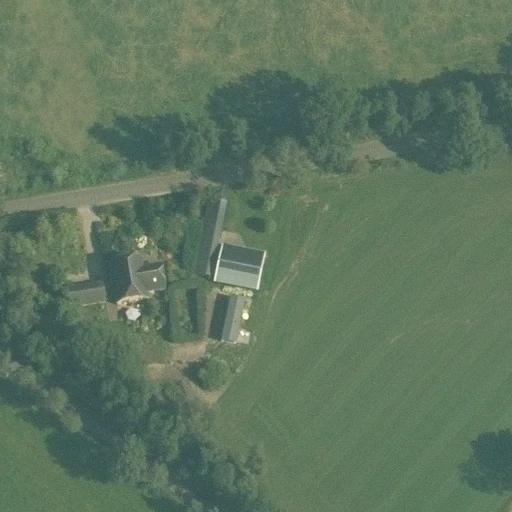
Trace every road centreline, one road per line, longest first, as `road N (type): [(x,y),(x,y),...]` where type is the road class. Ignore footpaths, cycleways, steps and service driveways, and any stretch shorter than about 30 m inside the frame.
road 1 (unclassified): [(0,211),(511,127)]
road 2 (unclassified): [(212,511),(0,353)]
